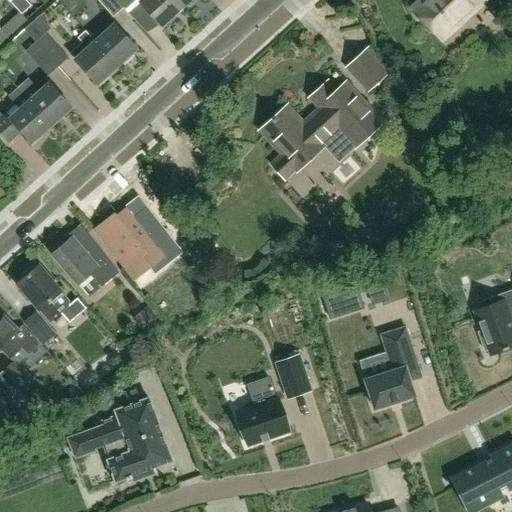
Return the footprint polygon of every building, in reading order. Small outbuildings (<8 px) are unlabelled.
[(123,8),(115,0),(96,0),(113,18),(123,8)] [(115,0),(123,8),(132,0),(115,0)] [(142,0),(139,3),(162,27),(183,8),(175,0),(142,0)] [(175,0),(183,8),(187,4),(190,7),(198,0),(175,0)] [(442,38),(483,1),(484,0),(425,0),(416,9),(442,38)] [(12,34),(27,20),(20,13),(5,26),(12,34)] [(24,29),(35,42),(58,67),(67,59),(45,34),(51,28),(39,16),(24,29)] [(95,43),(118,67),(137,50),(115,25),(95,42),(95,43)] [(0,44),(9,36),(2,29),(0,30),(0,44)] [(70,55),(75,60),(98,85),(118,67),(95,43),(95,42),(86,32),(78,39),(82,43),(70,55)] [(58,67),(35,42),(25,51),(47,76),(58,67)] [(370,90),(389,73),(368,50),(349,67),(370,90)] [(50,83),(40,92),(29,79),(18,89),(52,126),(72,108),(50,83)] [(312,98),(327,115),(340,128),(358,148),(384,124),(347,84),(337,93),(328,84),(312,98)] [(18,89),(9,97),(20,110),(10,119),(5,114),(2,117),(0,118),(0,134),(9,144),(22,132),(28,140),(26,142),(32,148),(44,137),(42,135),(52,126),(18,89)] [(323,145),(340,128),(327,115),(310,131),(288,107),(262,131),(285,156),(274,166),(285,179),(297,168),(294,165),(306,154),(311,160),(325,147),(323,145)] [(115,213),(105,221),(95,229),(135,281),(168,255),(129,206),(117,215),(115,213)] [(103,288),(120,273),(87,232),(76,242),(73,238),(53,255),(79,285),(91,275),(103,288)] [(70,300),(63,292),(40,266),(18,284),(40,311),(41,310),(52,322),(69,306),(70,300)] [(480,311),(475,313),(481,331),(478,332),(485,351),(488,350),(490,353),(502,349),(502,350),(508,348),(508,347),(511,345),(511,298),(503,302),(500,295),(478,304),(480,311)] [(44,343),(55,334),(37,313),(26,323),(44,343)] [(29,356),(42,345),(23,326),(18,331),(5,317),(1,320),(0,319),(0,350),(1,349),(12,360),(22,349),(29,356)] [(393,371),(365,380),(374,407),(374,409),(376,409),(376,408),(390,404),(399,401),(412,396),(412,397),(414,396),(414,394),(413,394),(409,381),(420,377),(404,328),(382,336),(393,371)] [(298,356),(276,363),(286,391),(288,396),(288,397),(289,397),(309,390),(310,390),(309,389),(307,383),(298,356)] [(0,387),(12,399),(22,389),(33,378),(16,361),(0,376),(0,387)] [(254,407),(236,413),(247,445),(288,431),(277,399),(276,399),(268,377),(246,384),(254,407)] [(126,481),(133,479),(131,476),(150,469),(152,472),(153,471),(152,468),(172,461),(149,399),(115,411),(117,416),(102,422),(104,426),(68,439),(75,458),(95,450),(94,448),(116,440),(122,455),(108,460),(109,464),(106,466),(111,479),(114,478),(115,482),(125,478),(126,481)] [(493,456),(455,476),(472,510),(492,500),(490,496),(507,488),(511,484),(511,444),(511,443),(491,453),(493,456)]
